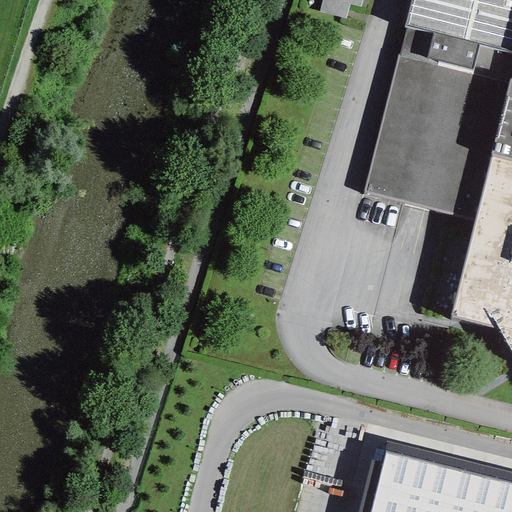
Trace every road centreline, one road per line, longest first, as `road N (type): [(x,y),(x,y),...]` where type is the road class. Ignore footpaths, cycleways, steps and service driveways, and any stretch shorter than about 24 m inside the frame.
road 1 (residential): [(511,425),(318,376),(298,330),(382,0)]
road 2 (residential): [(108,511),(287,0)]
road 3 (track): [(248,0),(86,511)]
road 4 (track): [(53,0),(0,168)]
